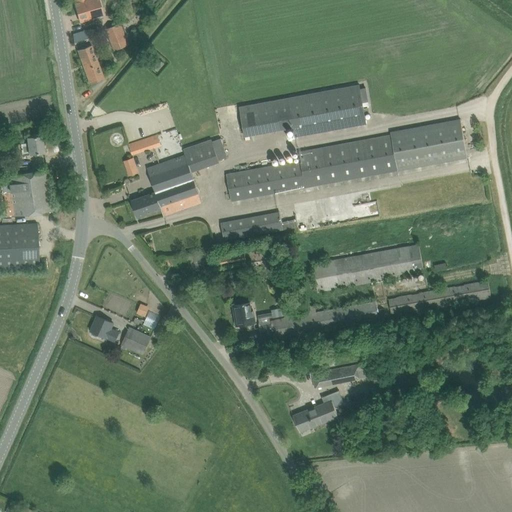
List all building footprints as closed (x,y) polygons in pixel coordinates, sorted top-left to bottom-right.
[(104,14),(99,0),(86,0),(75,3),(80,21),(104,14)] [(121,22),(106,28),(114,50),(129,44),(121,22)] [(74,42),(90,37),(89,33),(88,29),(73,34),(74,42)] [(104,78),(100,69),(92,45),(78,50),(90,83),(104,78)] [(157,71),(164,63),(158,58),(151,66),(157,71)] [(360,85),(239,107),(245,136),(294,127),(296,137),(367,124),(364,108),(368,108),(368,106),(369,106),(368,102),(366,87),(360,88),(360,85)] [(231,200),(235,199),(469,157),(461,118),(390,131),(391,135),(299,151),(300,160),(227,174),(231,200)] [(13,157),(35,153),(45,152),(42,135),(27,137),(28,142),(26,142),(27,145),(12,147),(13,157)] [(161,146),(157,135),(128,145),(132,156),(161,146)] [(147,195),(132,200),(138,217),(162,209),(164,216),(204,203),(193,170),(219,161),(212,139),(183,149),(185,154),(177,157),(177,158),(148,168),(157,197),(149,200),(147,195)] [(128,155),(118,159),(124,174),(134,170),(128,155)] [(6,214),(14,213),(14,216),(53,211),(47,170),(8,175),(9,177),(1,178),(6,214)] [(224,239),(298,226),(297,219),(282,221),(280,211),(221,222),(224,239)] [(0,227),(0,272),(38,270),(35,225),(0,227)] [(425,272),(419,243),(312,263),(317,292),(425,272)] [(270,247),(257,249),(258,257),(263,257),(264,261),(272,260),(270,247)] [(492,297),(489,280),(389,298),(392,315),(492,297)] [(237,325),(256,322),(253,309),(251,310),(249,302),(235,305),(237,318),(235,318),(237,325)] [(146,316),(150,306),(141,303),(137,313),(146,316)] [(259,320),(259,323),(262,340),(378,320),(375,303),(316,313),(315,305),(307,306),(308,314),(271,321),(269,313),(260,314),(261,320),(259,320)] [(290,306),(272,309),(273,317),(291,313),(290,306)] [(99,334),(115,341),(119,332),(111,329),(114,323),(98,316),(91,330),(92,331),(91,333),(92,334),(96,336),(98,335),(99,334)] [(122,344),(121,347),(127,350),(128,346),(144,353),(147,346),(151,337),(129,327),(125,337),(122,344)] [(366,376),(363,363),(312,373),(314,386),(366,376)] [(300,431),(309,427),(339,415),(330,393),(322,396),(325,403),(293,416),(300,431)]
